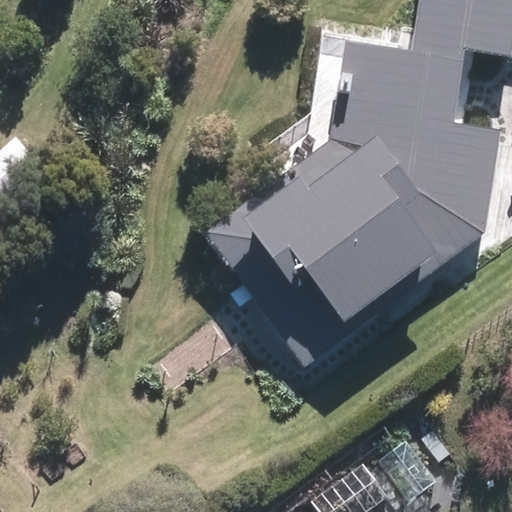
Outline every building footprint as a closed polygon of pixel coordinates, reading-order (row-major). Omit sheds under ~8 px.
[(511,55),(511,0),(422,0),(414,51),(350,41),(334,136),(205,234),(307,366),(484,232),(502,130),(455,122),(466,61),(468,48),(511,55)] [(45,125),(59,128),(62,115),(48,111),(45,125)] [(0,196),(6,203),(45,166),(16,136),(0,151),(0,196)] [(434,432),(421,441),(439,464),(451,455),(434,432)] [(438,481),(407,439),(366,471),(397,511),(438,481)]
